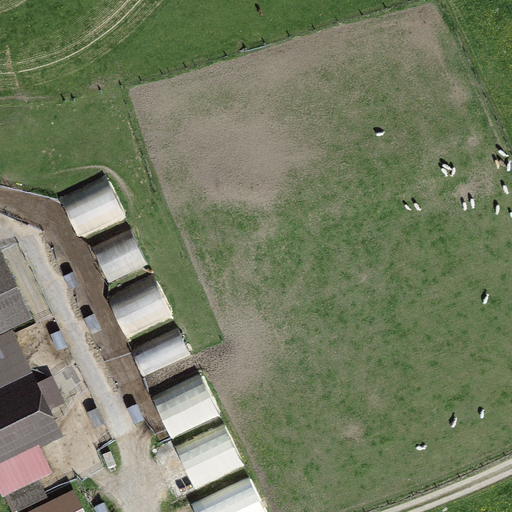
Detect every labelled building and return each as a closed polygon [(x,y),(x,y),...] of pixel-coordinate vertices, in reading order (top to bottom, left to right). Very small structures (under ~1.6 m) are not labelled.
[(61,197),(80,235),(127,213),(109,174),(61,197)] [(93,244),(109,280),(149,264),(133,227),(93,244)] [(0,334),(8,330),(33,319),(5,258),(0,259),(0,334)] [(108,294),(127,334),(173,311),(154,272),(108,294)] [(180,325),(132,345),(143,373),(192,353),(180,325)] [(50,421),(29,375),(18,352),(8,330),(0,334),(0,443),(29,430),(50,421)] [(153,394),(172,435),(221,412),(202,371),(153,394)] [(176,442),(194,485),(244,464),(226,422),(176,442)] [(29,430),(0,443),(0,486),(9,506),(54,485),(29,430)] [(197,511),(269,511),(252,473),(192,501),(197,511)] [(80,511),(73,495),(30,511),(80,511)]
